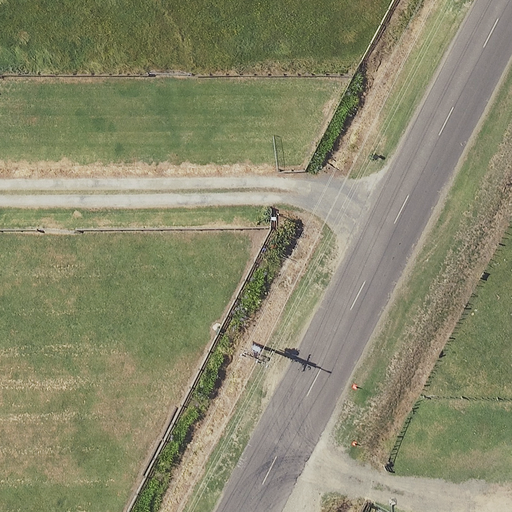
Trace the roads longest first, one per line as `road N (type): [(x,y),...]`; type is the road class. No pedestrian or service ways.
road 1 (unclassified): [(511,0),(251,511)]
road 2 (unknown): [(0,196),(283,197),(329,213),(385,248)]
